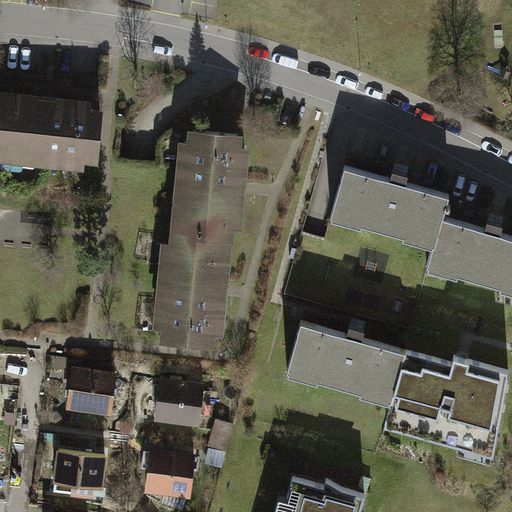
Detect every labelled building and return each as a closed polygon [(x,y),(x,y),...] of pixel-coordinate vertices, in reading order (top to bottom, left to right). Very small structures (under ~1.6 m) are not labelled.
[(0,159),(82,165),(82,156),(97,157),(100,107),(87,106),(87,93),(0,88),(0,159)] [(260,149),(260,137),(207,133),(206,144),(196,144),(190,243),(177,242),(170,333),(179,334),(178,348),(228,351),(229,338),(242,339),(249,240),(262,241),(269,149),(260,149)] [(389,171),(339,157),(323,211),(425,241),(418,264),(511,291),(511,232),(502,230),(505,219),(487,214),(484,224),(446,213),(453,190),(407,177),(410,166),(392,161),(389,171)] [(348,331),(298,317),(282,371),(388,401),(404,346),(366,337),(370,326),(351,321),(348,331)] [(450,359),(404,346),(383,421),(494,451),(511,366),(453,351),(450,359)] [(131,367),(80,363),(76,411),(126,416),(131,367)] [(216,381),(166,376),(161,425),(212,429),(216,381)] [(115,496),(120,453),(64,447),(59,489),(115,496)] [(209,453),(159,448),(154,497),(205,501),(209,453)] [(333,487),(303,477),(291,511),(376,511),(378,509),(365,505),(369,490),(335,479),(333,487)]
